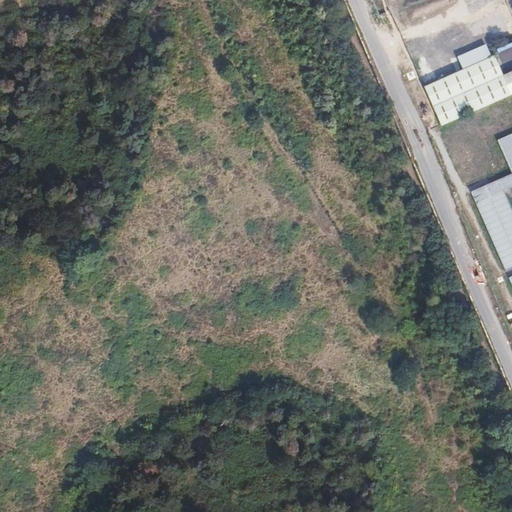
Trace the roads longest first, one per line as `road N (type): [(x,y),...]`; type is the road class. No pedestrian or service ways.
road 1 (unknown): [(337,0),(511,414)]
road 2 (unclassified): [(354,3),(511,369)]
